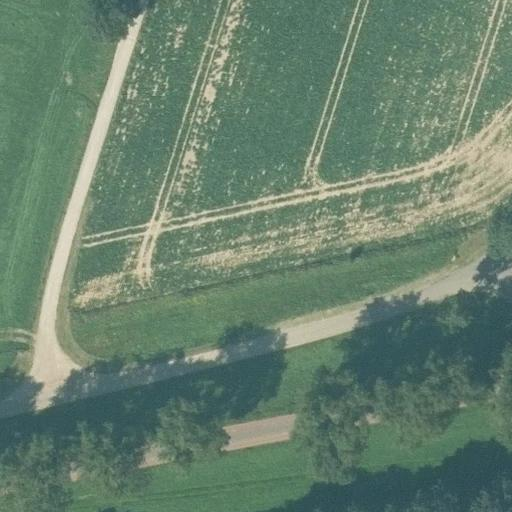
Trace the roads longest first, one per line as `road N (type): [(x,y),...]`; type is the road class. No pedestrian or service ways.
road 1 (secondary): [(0,488),(511,389)]
road 2 (unclassified): [(485,264),(461,285),(350,326),(28,407)]
road 3 (unclassified): [(28,407),(138,0)]
